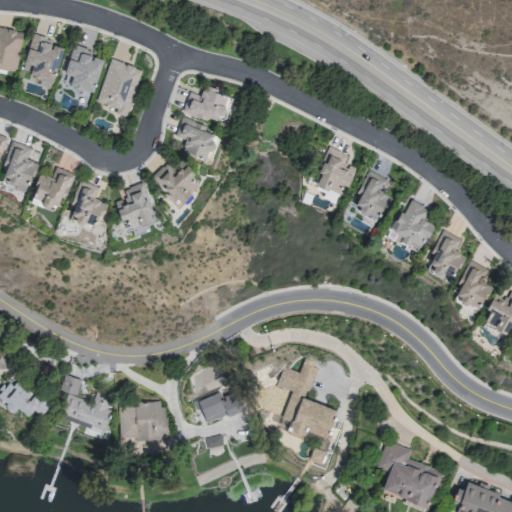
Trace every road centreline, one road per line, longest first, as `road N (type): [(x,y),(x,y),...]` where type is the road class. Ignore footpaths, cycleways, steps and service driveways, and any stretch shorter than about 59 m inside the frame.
road 1 (residential): [(511,251),(423,164),(283,92),(108,22),(0,1)]
road 2 (residential): [(0,301),(77,343),(133,358),(184,350),(282,304),(347,302),(388,319),(464,383),(511,408)]
road 3 (tertiary): [(229,0),(354,63),(511,174)]
road 4 (tertiary): [(511,153),(392,65),(276,0)]
road 5 (residential): [(178,53),(137,148),(122,161),(0,108)]
